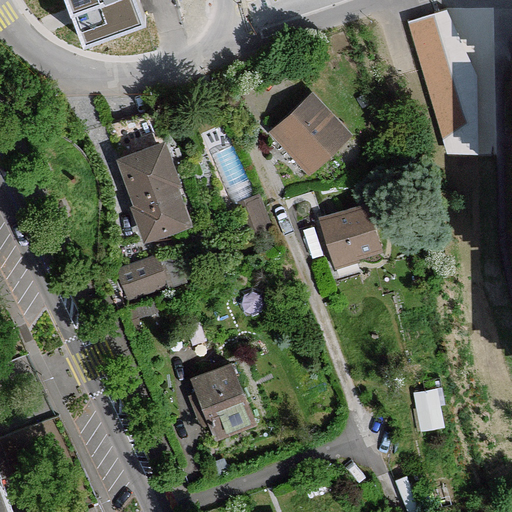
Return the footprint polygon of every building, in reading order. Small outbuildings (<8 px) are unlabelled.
[(70,0),(84,36),(148,13),(143,0),(70,0)] [(313,100),(277,134),(304,165),(342,131),(313,100)] [(163,146),(125,160),(143,206),(139,208),(149,232),(186,218),(171,181),(175,180),(163,146)] [(259,195),(241,201),(251,230),(270,224),(259,195)] [(365,203),(322,218),(336,256),(353,251),(355,255),(379,246),(365,203)] [(158,258),(120,272),(131,297),(168,284),(158,258)] [(154,300),(146,303),(149,313),(158,310),(154,300)] [(233,364),(195,379),(217,436),(256,421),(233,364)] [(424,425),(447,422),(443,384),(419,387),(424,425)] [(16,511),(0,469),(0,511),(16,511)] [(368,511),(382,507),(371,480),(357,485),(367,511),(368,511)]
